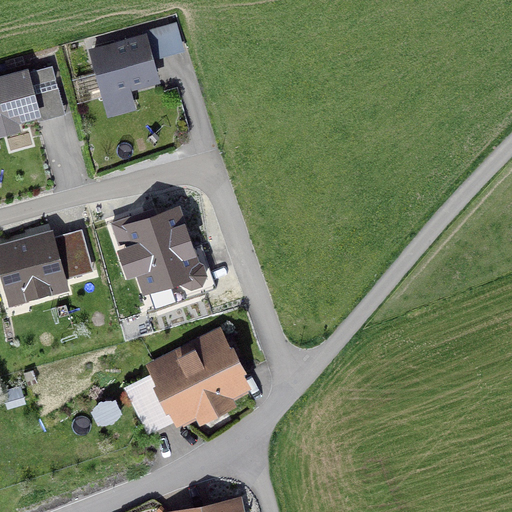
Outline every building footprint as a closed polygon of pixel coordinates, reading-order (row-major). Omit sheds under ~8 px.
[(149,35),(96,50),(115,118),(140,111),(134,92),(163,84),(149,35)] [(0,137),(48,124),(33,73),(0,82),(0,137)] [(180,207),(123,226),(147,297),(204,277),(180,207)] [(0,268),(10,307),(70,291),(54,231),(0,245),(0,268)] [(217,340),(155,372),(182,425),(244,393),(217,340)] [(238,511),(236,500),(212,505),(213,511),(206,511),(238,511)]
